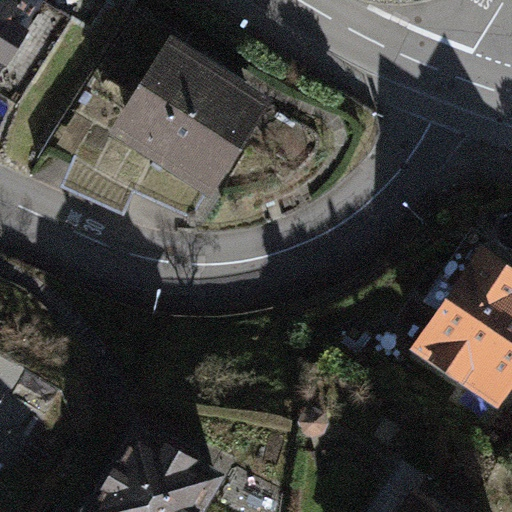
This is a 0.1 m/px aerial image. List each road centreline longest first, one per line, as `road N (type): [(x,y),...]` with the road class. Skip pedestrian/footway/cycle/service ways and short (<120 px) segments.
road 1 (residential): [(451,77),(382,190),(340,224),(249,261),(164,263),(0,202)]
road 2 (residential): [(298,0),(451,77)]
